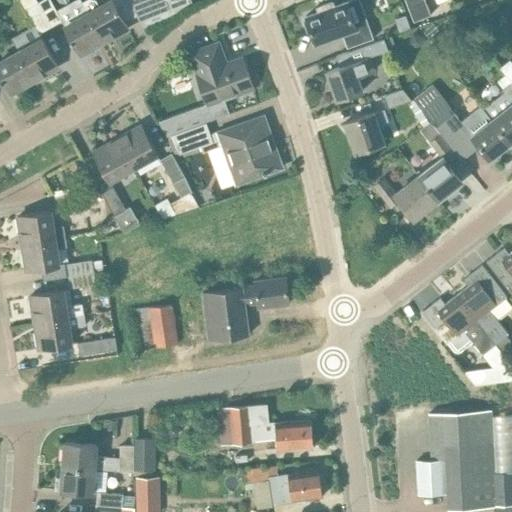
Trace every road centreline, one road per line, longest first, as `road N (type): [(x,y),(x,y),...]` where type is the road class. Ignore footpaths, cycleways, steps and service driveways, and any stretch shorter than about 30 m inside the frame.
road 1 (unclassified): [(340,361),(9,410)]
road 2 (unclassified): [(337,312),(290,83),(254,4)]
road 3 (residential): [(0,153),(134,79),(184,27),(242,0)]
road 4 (residential): [(337,312),(375,305),(511,200)]
road 5 (unclassified): [(361,511),(340,361)]
